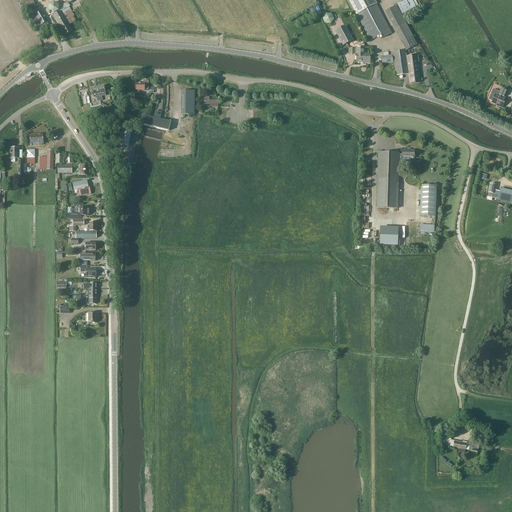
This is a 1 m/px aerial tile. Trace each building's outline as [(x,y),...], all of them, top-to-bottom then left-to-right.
[(348,0),(370,41),(391,30),(374,0),(348,0)] [(406,0),(397,5),(402,14),(411,10),(406,0)] [(67,2),(61,5),(60,6),(54,2),(49,5),(49,9),(51,13),(64,35),(72,31),(69,25),(76,21),(73,17),(74,16),(69,7),(70,7),(67,2)] [(41,11),(37,5),(29,10),(33,16),(36,15),(41,25),(47,22),(41,11)] [(385,11),(386,15),(394,29),(401,42),(406,51),(417,45),(413,36),(406,23),(396,5),(385,11)] [(313,17),(318,15),(315,8),(314,7),(309,9),(313,17)] [(330,24),(334,20),(331,15),(326,14),(323,19),(325,24),(330,24)] [(352,40),(344,26),(336,31),(343,45),(352,40)] [(349,54),(356,54),(356,63),(366,62),(366,63),(370,63),(370,54),(364,54),(364,48),(356,48),(356,49),(349,49),(349,54)] [(408,67),(406,57),(406,54),(405,54),(405,50),(392,52),(396,76),(405,74),(404,68),(408,67)] [(392,55),(381,57),(382,64),(393,63),(392,55)] [(416,56),(406,57),(408,67),(404,68),(405,74),(409,74),(410,84),(420,82),(416,56)] [(136,90),(144,90),(148,90),(148,80),(144,80),(143,80),(143,83),(136,83),(136,90)] [(98,94),(97,87),(91,88),(92,95),(96,95),(97,101),(100,101),(99,97),(99,96),(99,94),(98,94)] [(498,95),(495,94),(492,103),(502,107),(506,99),(505,98),(508,90),(501,88),(498,95)] [(195,91),(182,91),(181,115),(189,115),(194,115),(195,91)] [(209,107),(218,107),(218,105),(218,100),(209,100),(209,97),(202,97),(202,105),(209,105),(209,107)] [(110,116),(115,113),(111,105),(105,108),(110,116)] [(152,140),(161,142),(164,130),(169,131),(171,122),(160,120),(162,113),(155,111),(154,118),(142,115),(140,124),(146,125),(143,137),(152,140)] [(128,146),(131,132),(123,130),(120,144),(128,146)] [(41,144),(43,144),(43,135),(41,135),(41,134),(34,134),(34,135),(30,135),(30,144),(34,143),(34,145),(41,145),(41,144)] [(18,158),(19,148),(11,148),(11,158),(18,158)] [(53,170),(53,150),(47,150),(47,157),(40,157),(39,169),(46,169),(46,170),(53,170)] [(378,153),(376,208),(397,209),(399,161),(402,161),(406,161),(406,158),(410,158),(414,158),(414,150),(402,150),(402,155),(399,155),(399,154),(378,153)] [(72,173),(72,165),(58,165),(58,173),(72,173)] [(79,196),(91,194),(89,184),(77,187),(78,190),(79,196)] [(488,193),(487,197),(492,198),(493,196),(499,198),(498,200),(511,203),(511,198),(511,192),(500,190),(500,192),(494,191),(495,185),(490,184),(488,193)] [(421,186),(420,216),(435,216),(436,186),(421,186)] [(81,216),(90,216),(90,208),(80,208),(80,214),(67,214),(67,220),(81,220),(81,216)] [(87,231),(96,231),(96,222),(89,222),(90,225),(87,225),(87,231)] [(397,246),(398,234),(380,233),(380,245),(397,246)] [(81,254),(81,263),(81,267),(87,266),(87,261),(95,261),(95,254),(81,254)] [(87,266),(81,267),(81,272),(86,272),(86,276),(96,276),(96,269),(87,269),(87,266)] [(87,299),(96,299),(96,298),(96,289),(87,289),(87,298),(87,299)] [(469,450),(470,445),(466,444),(466,442),(462,442),(462,443),(458,442),(458,441),(456,440),(456,442),(454,441),(453,448),(465,450),(469,450)]
